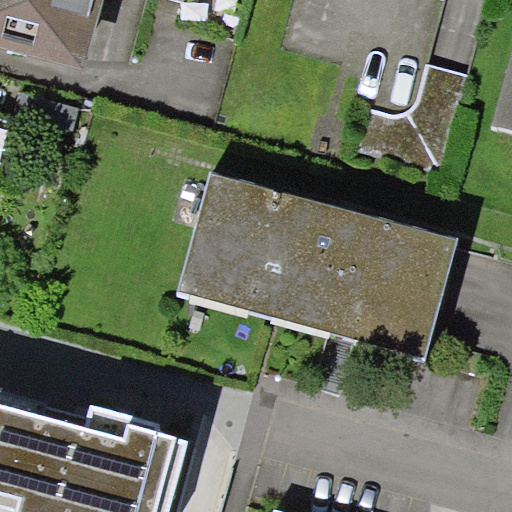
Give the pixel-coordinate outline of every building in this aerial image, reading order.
[(0,0),(0,54),(87,78),(108,0),(169,0),(185,4),(185,0),(0,0)] [(511,91),(501,133),(511,135),(511,91)] [(468,246),(219,179),(187,297),(436,364),(468,246)] [(0,511),(53,511),(81,410),(0,388),(0,511)] [(217,456),(153,439),(139,493),(203,510),(217,456)]
